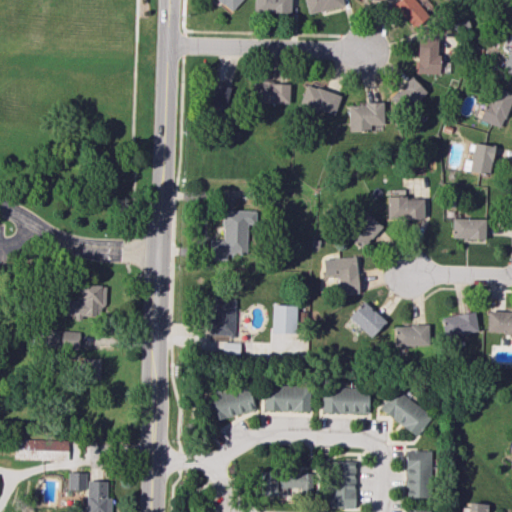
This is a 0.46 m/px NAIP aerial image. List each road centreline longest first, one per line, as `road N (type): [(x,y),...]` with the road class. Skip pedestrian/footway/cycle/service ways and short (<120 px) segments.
road 1 (secondary): [(168,0),(148,511)]
road 2 (residential): [(168,41),(357,52)]
